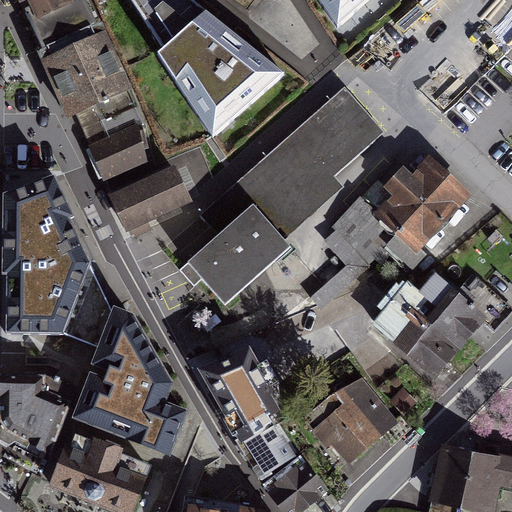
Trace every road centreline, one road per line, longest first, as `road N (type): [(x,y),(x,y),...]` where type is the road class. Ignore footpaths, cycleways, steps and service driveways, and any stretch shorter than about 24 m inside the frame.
road 1 (residential): [(0,132),(51,131),(235,455)]
road 2 (residential): [(511,358),(358,511)]
